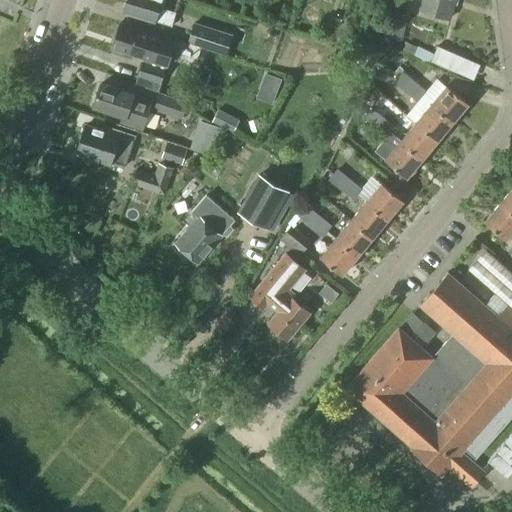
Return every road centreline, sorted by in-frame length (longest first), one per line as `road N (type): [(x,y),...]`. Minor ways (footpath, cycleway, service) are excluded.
road 1 (residential): [(254,433),(511,124)]
road 2 (residential): [(254,433),(87,297),(0,203)]
road 3 (residential): [(0,193),(64,0)]
